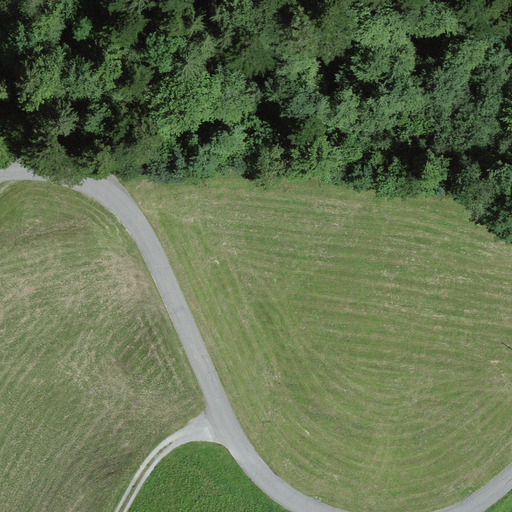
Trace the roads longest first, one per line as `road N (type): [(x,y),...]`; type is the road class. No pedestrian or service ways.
road 1 (unclassified): [(307,511),(229,440),(166,287),(126,216),(84,181),(0,173)]
road 2 (track): [(117,511),(171,439),(229,440)]
